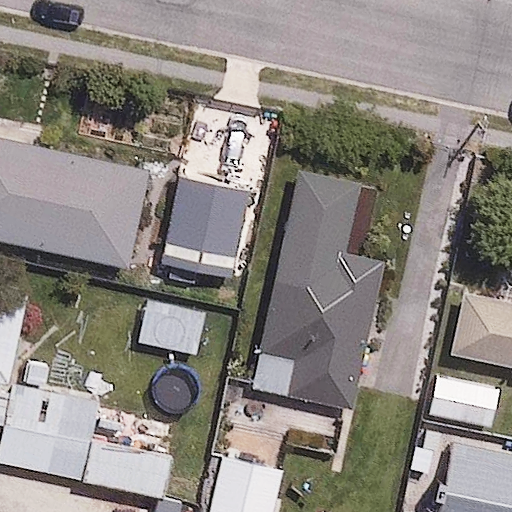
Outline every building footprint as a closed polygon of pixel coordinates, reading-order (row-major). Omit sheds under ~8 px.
[(0,133),(0,235),(122,264),(144,167),(0,133)] [(233,272),(246,188),(177,178),(163,261),(233,272)] [(347,205),(287,191),(244,372),(346,397),(378,262),(335,252),(347,205)] [(465,286),(446,346),(511,365),(511,251),(507,249),(493,295),(465,286)] [(26,293),(0,288),(0,456),(158,491),(170,419),(12,383),(26,293)] [(202,298),(144,288),(135,338),(194,348),(202,298)] [(503,381),(433,365),(424,406),(494,422),(503,381)] [(511,511),(511,453),(445,442),(433,511),(511,511)] [(271,511),(281,464),(214,451),(202,511),(271,511)]
